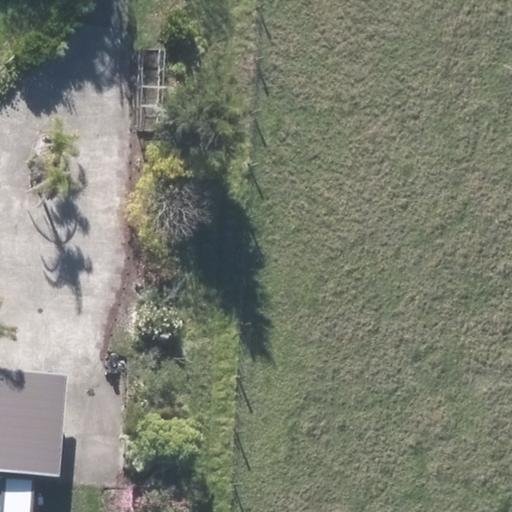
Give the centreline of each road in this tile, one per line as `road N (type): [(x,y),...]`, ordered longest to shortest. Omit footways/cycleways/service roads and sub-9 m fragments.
road 1 (track): [(106,0),(60,511)]
road 2 (track): [(211,0),(191,511)]
